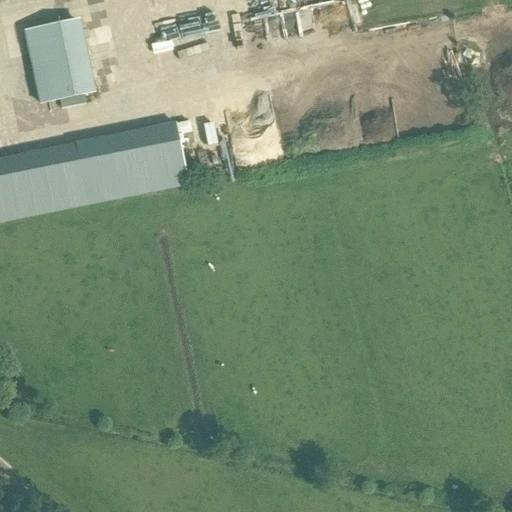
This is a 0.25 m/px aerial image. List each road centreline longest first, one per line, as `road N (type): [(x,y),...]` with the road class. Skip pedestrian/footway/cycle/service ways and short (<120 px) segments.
road 1 (unknown): [(142,93),(428,33)]
road 2 (unknown): [(0,114),(41,119),(142,93)]
